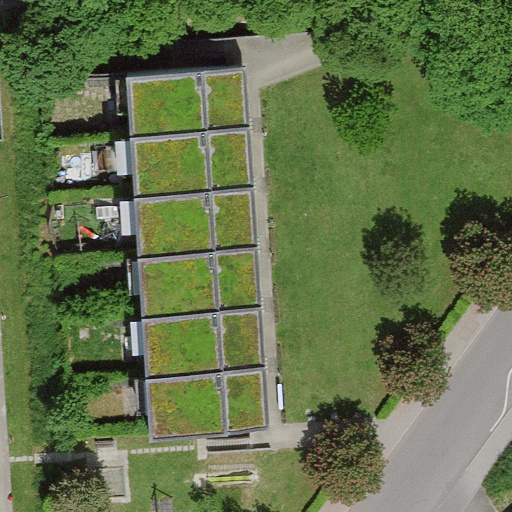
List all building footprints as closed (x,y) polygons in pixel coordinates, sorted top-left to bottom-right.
[(264,83),(139,90),(142,147),(268,140),(264,83)] [(268,140),(142,147),(145,205),(271,197),(268,140)] [(271,197),(145,205),(149,262),(274,254),(271,197)] [(274,254),(149,262),(152,319),(278,311),(274,254)] [(278,311),(152,319),(156,376),(281,369),(278,311)] [(281,369),(156,376),(159,433),(284,426),(281,369)]
